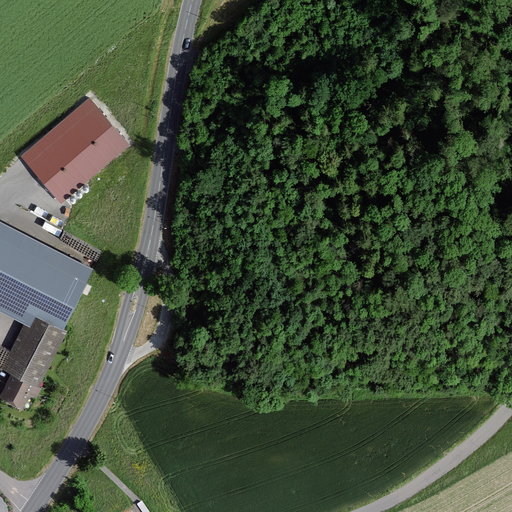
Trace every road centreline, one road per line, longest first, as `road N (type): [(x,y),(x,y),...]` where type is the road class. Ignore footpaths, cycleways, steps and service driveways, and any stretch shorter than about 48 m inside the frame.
road 1 (primary): [(35,505),(94,410),(125,335),(192,0)]
road 2 (unclassified): [(366,511),(465,450),(511,403)]
